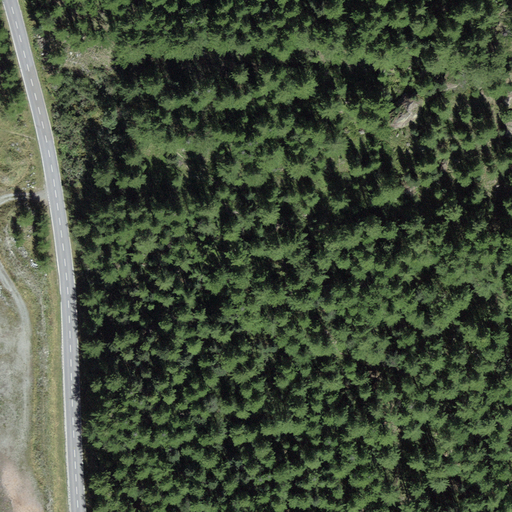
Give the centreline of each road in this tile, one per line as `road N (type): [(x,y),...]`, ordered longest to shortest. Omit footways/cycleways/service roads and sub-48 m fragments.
road 1 (tertiary): [(8,0),(43,128),(61,236),(77,511)]
road 2 (track): [(0,266),(25,318),(24,511)]
